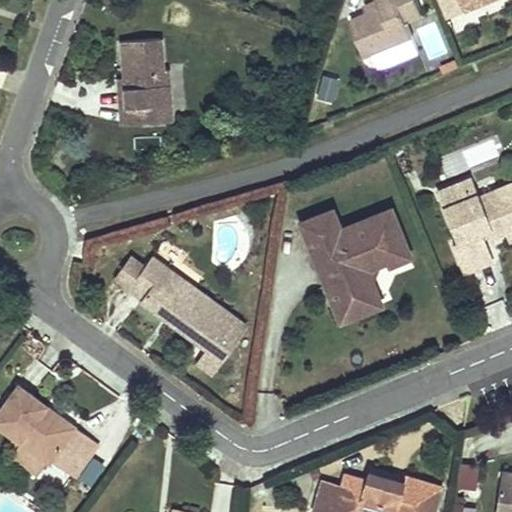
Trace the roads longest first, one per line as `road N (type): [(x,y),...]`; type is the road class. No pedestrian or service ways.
road 1 (residential): [(511,348),(276,447),(244,449),(39,301),(25,275)]
road 2 (residential): [(8,202),(10,153),(65,0)]
